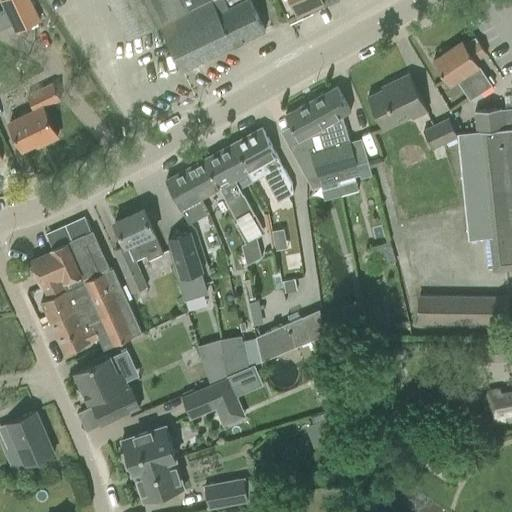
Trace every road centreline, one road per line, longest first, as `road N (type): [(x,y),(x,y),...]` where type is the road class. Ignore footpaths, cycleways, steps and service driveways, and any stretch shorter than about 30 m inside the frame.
road 1 (tertiary): [(0,221),(94,183),(421,0)]
road 2 (residential): [(104,511),(0,255)]
